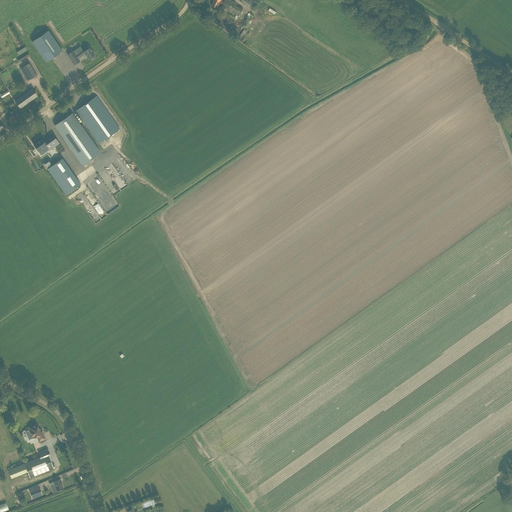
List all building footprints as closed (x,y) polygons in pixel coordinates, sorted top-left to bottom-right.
[(214,0),(212,5),(217,7),(219,3),(222,5),(220,7),(239,16),(242,10),(235,6),(236,3),(229,0),(214,0)] [(48,30),(32,41),(46,62),(62,51),(48,30)] [(67,55),(71,61),(74,65),(80,61),(78,58),(85,54),(89,59),(94,55),(90,48),(84,52),(83,50),(75,55),(73,51),(67,55)] [(18,61),(30,56),(29,51),(17,56),(18,61)] [(23,67),(27,73),(24,75),(28,81),(30,79),(37,75),(29,63),(23,67)] [(37,96),(34,92),(32,89),(15,101),(20,108),(37,96)] [(79,123),(75,118),(72,113),(55,125),(58,129),(83,165),(100,153),(81,126),(85,123),(99,143),(120,129),(99,100),(96,96),(76,111),(83,121),(79,123)] [(42,139),(33,145),(35,148),(38,151),(42,149),(44,152),(48,148),(50,150),(59,143),(56,139),(53,135),(44,141),(42,139)] [(48,169),(66,195),(81,184),(62,158),(48,169)] [(43,168),(38,171),(45,182),(50,178),(43,168)] [(82,199),(85,197),(81,192),(76,195),(80,200),(82,199)] [(85,209),(96,223),(107,215),(95,199),(87,205),(89,207),(85,209)] [(39,441),(40,441),(45,439),(42,430),(39,432),(38,429),(39,429),(37,424),(31,426),(28,427),(29,429),(25,431),(29,439),(37,436),(39,441)] [(48,449),(43,450),(38,453),(40,457),(24,464),(27,471),(30,478),(49,470),(53,468),(49,458),(51,457),(48,449)] [(60,479),(55,481),(53,482),(54,484),(50,485),(53,492),(57,491),(59,490),(63,488),(61,483),(62,483),(60,479)] [(30,492),(30,493),(32,498),(37,496),(36,493),(41,491),(39,488),(30,492)] [(0,511),(2,511),(10,510),(7,502),(0,504),(0,511)]
